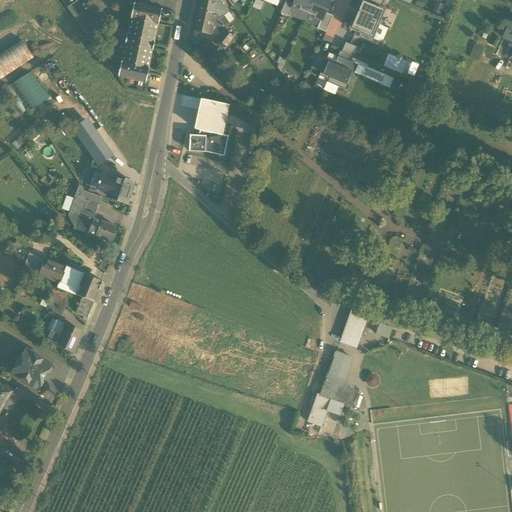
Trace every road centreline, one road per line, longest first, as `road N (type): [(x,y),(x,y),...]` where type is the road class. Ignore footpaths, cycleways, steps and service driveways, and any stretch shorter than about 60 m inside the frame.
road 1 (unclassified): [(155,160),(305,289),(511,364)]
road 2 (tertiary): [(25,511),(139,232),(155,160)]
road 3 (tertiary): [(155,160),(187,0)]
